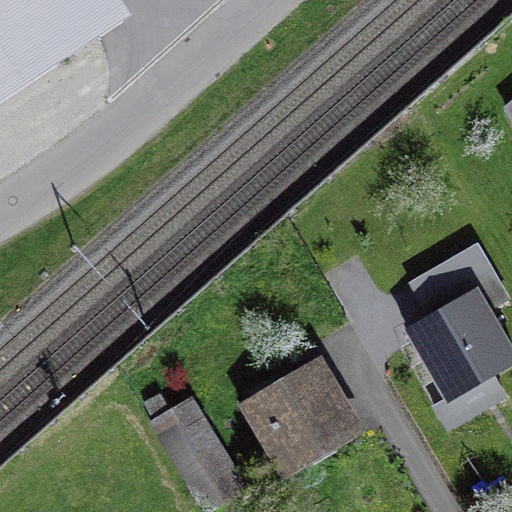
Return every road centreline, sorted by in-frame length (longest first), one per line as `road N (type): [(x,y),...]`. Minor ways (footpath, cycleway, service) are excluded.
road 1 (residential): [(0,216),(136,117),(269,0)]
road 2 (residential): [(442,511),(345,349)]
